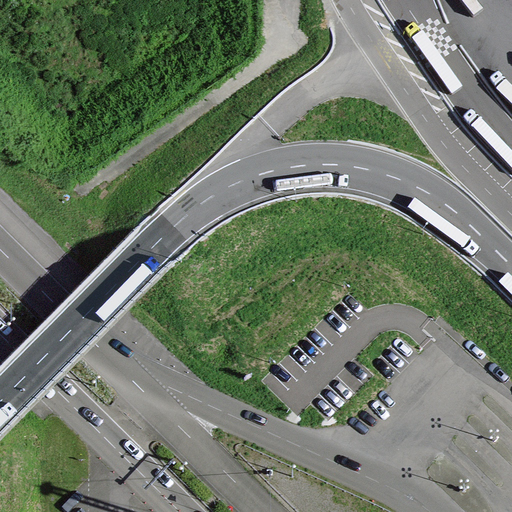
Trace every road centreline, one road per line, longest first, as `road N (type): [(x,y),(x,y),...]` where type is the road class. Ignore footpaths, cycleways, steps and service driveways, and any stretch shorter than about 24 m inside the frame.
road 1 (unclassified): [(0,405),(198,205),(238,177),(301,161),(362,162),(450,205),(511,264)]
road 2 (motorway): [(269,511),(0,244)]
road 3 (motorway): [(0,338),(173,511)]
